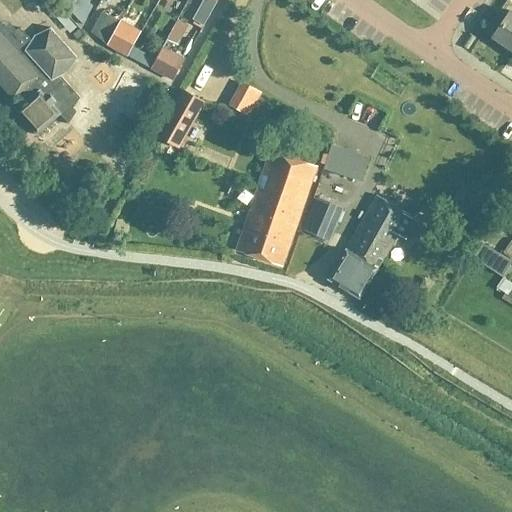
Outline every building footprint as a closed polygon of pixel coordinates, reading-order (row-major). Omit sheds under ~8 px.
[(75,0),(69,12),(82,27),(93,8),(87,5),(90,0),(75,0)] [(217,2),(217,0),(204,0),(201,7),(202,8),(196,19),(205,24),(217,2)] [(511,14),(509,12),(491,39),(511,52),(511,14)] [(100,40),(112,20),(101,14),(90,34),(100,40)] [(79,99),(60,77),(66,74),(76,59),(49,29),(34,37),(30,42),(19,30),(15,32),(8,24),(4,27),(0,22),(0,84),(13,99),(16,96),(23,105),(14,112),(36,136),(59,116),(68,126),(69,125),(68,124),(76,113),(72,110),(79,99)] [(139,35),(132,31),(127,39),(118,34),(111,48),(110,49),(126,58),(126,57),(139,35)] [(167,93),(184,65),(161,51),(144,79),(167,93)] [(182,90),(156,137),(178,150),(193,124),(204,130),(201,136),(225,150),(248,110),(224,96),(213,115),(202,109),(205,104),(182,90)] [(122,133),(130,120),(120,115),(113,128),(122,133)] [(369,158),(330,146),(322,170),(361,183),(369,158)] [(270,152),(251,204),(234,252),(281,268),(316,168),(270,152)] [(328,179),(326,189),(348,194),(350,185),(328,179)] [(479,197),(462,186),(452,203),(469,213),(479,197)] [(409,216),(376,197),(375,197),(327,281),(359,299),(382,259),(395,235),(397,236),(404,240),(414,222),(407,218),(409,216)] [(317,199),(303,232),(303,233),(327,243),(342,209),(317,199)] [(498,261),(493,257),(495,253),(482,245),(473,260),(491,272),(498,261)]
